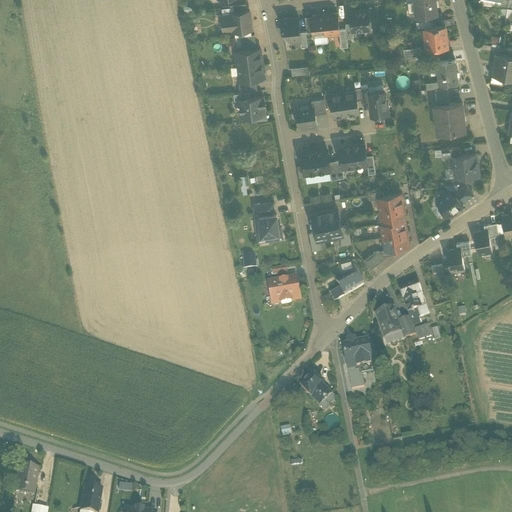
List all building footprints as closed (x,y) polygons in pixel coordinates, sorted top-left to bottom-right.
[(435,0),(418,0),(414,0),(414,1),(408,2),(409,14),(415,14),(415,15),(428,14),(437,13),(435,0)] [(222,7),(223,16),(232,15),(232,12),(235,12),(235,6),(231,6),(222,7)] [(235,12),(232,12),(232,15),(223,16),(224,28),(233,27),(234,30),(251,28),(249,10),(235,12)] [(368,10),(350,12),(351,22),(352,33),(353,33),(361,32),(363,30),(370,29),(370,27),(372,25),(371,20),(369,18),(368,10)] [(337,13),(324,14),(327,35),(339,34),(339,29),(337,13)] [(324,14),(312,15),(314,36),(327,35),(324,14)] [(299,17),(280,19),(282,27),(290,42),(300,41),(301,41),(300,32),(299,17)] [(429,20),(416,21),(417,27),(424,26),(426,47),(448,45),(445,24),(442,24),(431,26),(430,20),(429,20)] [(351,22),(345,23),(346,28),(347,38),(354,37),(353,33),(352,33),(351,22)] [(251,28),(235,30),(235,36),(240,36),(240,35),(251,34),(251,28)] [(346,28),(339,29),(339,34),(341,47),(348,46),(347,38),(346,28)] [(251,34),(240,35),(240,36),(242,45),(256,43),(254,34),(251,34)] [(421,46),(403,48),(404,48),(404,55),(404,56),(422,54),(421,46)] [(260,48),(235,51),(237,66),(262,63),(260,48)] [(511,55),(508,55),(495,53),(495,54),(496,54),(495,62),(496,62),(494,74),(492,74),(492,75),(494,75),(504,77),(511,78),(511,55)] [(455,59),(437,61),(438,61),(440,73),(438,74),(439,81),(445,81),(457,80),(457,79),(455,59)] [(237,66),(231,66),(232,74),(238,74),(239,80),(256,79),(264,78),(262,63),(237,66)] [(310,66),(292,68),(292,75),(310,74),(310,66)] [(494,75),(492,82),(502,84),(504,77),(494,75)] [(256,79),(239,80),(240,92),(248,91),(257,90),(256,79)] [(362,87),(355,88),(355,90),(356,90),(357,100),(363,99),(362,89),(362,87)] [(446,87),(435,88),(437,101),(449,100),(447,87),(446,87)] [(362,89),(363,99),(364,107),(370,106),(368,93),(369,93),(368,88),(362,89)] [(355,90),(343,92),(346,114),(350,114),(350,115),(355,114),(355,113),(359,112),(357,100),(356,90),(355,90)] [(234,100),(238,99),(249,97),(248,91),(240,92),(234,93),(234,100)] [(369,93),(368,93),(370,106),(371,113),(374,113),(377,115),(388,114),(387,103),(386,103),(384,91),(369,93)] [(331,94),(330,94),(331,103),(333,116),(337,115),(337,117),(342,116),(342,115),(346,114),(343,92),(331,94)] [(249,97),(238,99),(240,117),(254,115),(255,121),(259,120),(258,114),(266,114),(264,104),(265,104),(265,99),(264,99),(263,96),(249,97)] [(324,98),(311,100),(312,106),(313,106),(314,114),(315,113),(315,114),(326,112),(325,104),(324,98)] [(462,102),(434,105),(438,133),(465,130),(462,102)] [(307,103),(301,104),(300,105),(301,108),(296,108),(299,126),(316,124),(315,114),(315,113),(314,114),(313,106),(312,106),(308,106),(308,104),(307,103)] [(365,143),(355,145),(355,144),(352,144),(355,166),(367,164),(368,164),(367,155),(365,143)] [(349,146),(339,147),(341,159),(342,168),(343,168),(355,166),(352,144),(349,144),(349,146)] [(460,146),(442,148),(443,157),(454,156),(454,155),(460,154),(460,146)] [(311,151),(302,152),(303,166),(305,174),(317,172),(314,149),(311,150),(311,151)] [(327,149),(318,150),(317,149),(314,149),(317,172),(330,170),(329,161),(327,149)] [(460,154),(454,155),(454,156),(454,160),(452,162),(453,164),(455,166),(456,176),(479,174),(476,152),(460,154)] [(373,155),(367,155),(368,164),(367,164),(369,173),(375,172),(373,155)] [(342,168),(341,159),(335,160),(337,178),(344,177),(343,168),(342,168)] [(335,160),(329,161),(330,170),(331,179),(337,178),(335,160)] [(298,175),(305,176),(305,174),(303,166),(297,167),(298,175)] [(243,174),(237,175),(240,192),(246,191),(243,174)] [(474,194),(466,183),(456,191),(463,201),(474,194)] [(453,188),(436,200),(448,217),(465,204),(463,201),(456,191),(453,188)] [(383,189),(368,192),(369,199),(377,197),(384,195),(383,189)] [(309,193),(309,201),(336,200),(335,192),(309,193)] [(384,195),(377,197),(380,210),(403,206),(401,192),(384,195)] [(274,201),(253,203),(254,213),(275,211),(274,201)] [(339,205),(325,207),(330,238),(345,235),(339,205)] [(403,206),(380,210),(382,223),(406,218),(403,206)] [(325,207),(310,210),(316,240),(330,238),(325,207)] [(511,212),(501,215),(504,230),(508,229),(509,235),(511,234),(511,212)] [(278,213),(254,216),(256,228),(258,228),(259,241),(284,239),(282,224),(279,224),(278,213)] [(382,223),(380,223),(383,236),(406,231),(404,219),(406,219),(406,218),(382,223)] [(497,222),(484,224),(485,229),(488,229),(489,237),(499,235),(497,222)] [(485,229),(474,231),(475,239),(478,253),(492,250),(489,237),(488,229),(485,229)] [(406,231),(383,236),(385,248),(385,249),(394,247),(409,245),(406,231)] [(469,240),(472,253),(472,254),(478,253),(475,239),(469,240)] [(469,240),(456,242),(457,247),(461,247),(462,255),(472,253),(469,240)] [(385,248),(379,249),(378,248),(373,252),(380,261),(385,257),(383,255),(395,253),(394,247),(385,249),(385,248)] [(457,247),(447,249),(451,271),(465,268),(462,255),(461,247),(457,247)] [(240,253),(241,270),(254,269),(253,252),(240,253)] [(380,261),(373,252),(368,255),(375,265),(380,261)] [(375,265),(368,255),(364,259),(371,268),(375,265)] [(442,263),(430,265),(433,277),(444,275),(442,263)] [(285,267),(272,269),(273,276),(286,274),(285,267)] [(355,271),(336,282),(339,287),(329,292),(335,302),(344,296),(363,285),(355,271)] [(296,277),(266,282),(270,306),(300,301),(296,277)] [(417,282),(399,290),(409,319),(411,322),(418,319),(419,319),(420,318),(429,315),(426,307),(427,307),(417,282)] [(393,309),(376,315),(385,339),(400,333),(401,332),(398,323),(393,309)] [(411,322),(409,319),(404,321),(410,338),(416,336),(413,327),(411,322)] [(410,338),(404,321),(398,323),(401,332),(400,333),(403,340),(410,338)] [(428,327),(416,330),(419,341),(431,338),(428,327)] [(437,329),(432,331),(435,341),(440,340),(437,329)] [(367,341),(343,346),(348,371),(362,368),(373,365),(367,341)] [(374,371),(373,365),(362,368),(363,374),(374,371)] [(350,383),(364,380),(363,374),(362,368),(348,371),(350,383)] [(323,386),(313,376),(301,388),(311,398),(320,407),(326,402),(332,395),(323,386)] [(364,380),(350,383),(352,389),(366,386),(364,380)] [(338,400),(332,395),(326,402),(331,407),(338,400)] [(331,407),(326,402),(320,407),(325,413),(331,407)] [(302,407),(301,415),(311,416),(312,408),(302,407)] [(38,470),(20,467),(16,493),(17,493),(17,489),(33,492),(33,496),(38,470)] [(97,511),(102,490),(85,487),(80,511),(97,511)]
